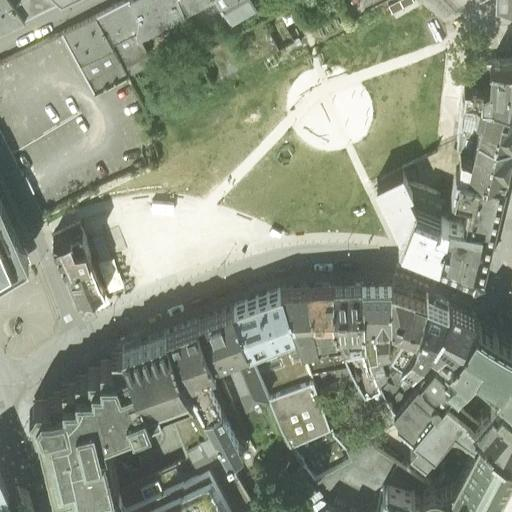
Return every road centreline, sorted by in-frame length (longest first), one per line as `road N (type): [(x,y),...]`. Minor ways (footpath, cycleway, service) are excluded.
road 1 (residential): [(79,348),(184,299),(295,261),(384,264),(485,298),(511,220)]
road 2 (residential): [(79,348),(0,163)]
